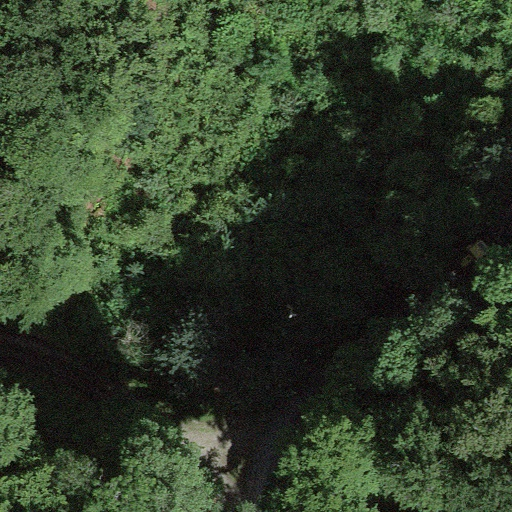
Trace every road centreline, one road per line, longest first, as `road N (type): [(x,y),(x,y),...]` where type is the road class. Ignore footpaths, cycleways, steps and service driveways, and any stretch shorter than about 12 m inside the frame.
road 1 (track): [(266,476),(336,364),(441,292),(511,221)]
road 2 (track): [(266,476),(53,351),(0,346)]
